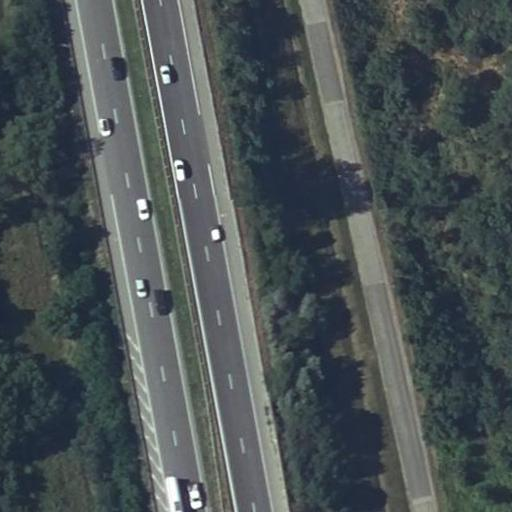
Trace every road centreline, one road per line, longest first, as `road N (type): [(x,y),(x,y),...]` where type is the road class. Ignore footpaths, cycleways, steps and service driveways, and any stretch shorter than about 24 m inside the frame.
road 1 (unclassified): [(424,511),(308,0)]
road 2 (motorway): [(92,0),(186,511)]
road 3 (motorway): [(253,511),(159,0)]
